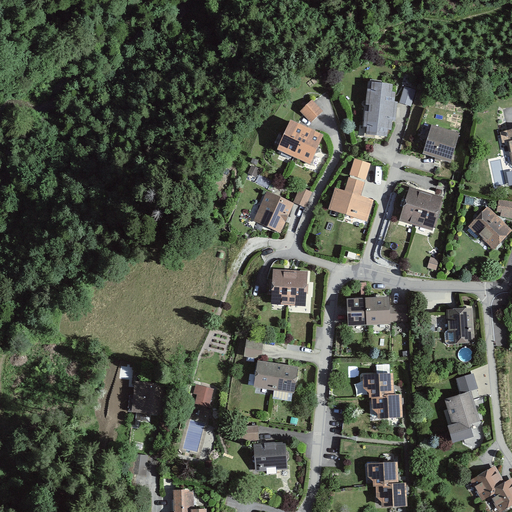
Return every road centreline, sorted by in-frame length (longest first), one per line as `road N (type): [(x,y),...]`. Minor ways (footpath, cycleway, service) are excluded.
road 1 (residential): [(302,511),(314,482),(337,277),(350,271),(490,288)]
road 2 (residential): [(511,458),(498,436),(490,288)]
